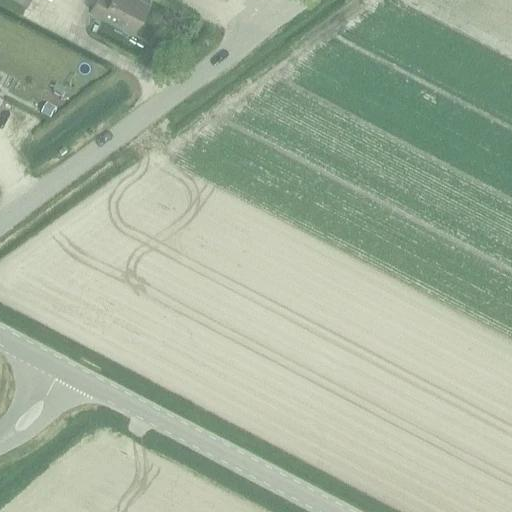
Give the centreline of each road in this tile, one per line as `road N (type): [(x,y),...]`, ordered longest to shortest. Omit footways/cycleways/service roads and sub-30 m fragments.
road 1 (unclassified): [(0,228),(303,0)]
road 2 (tertiary): [(333,511),(61,368)]
